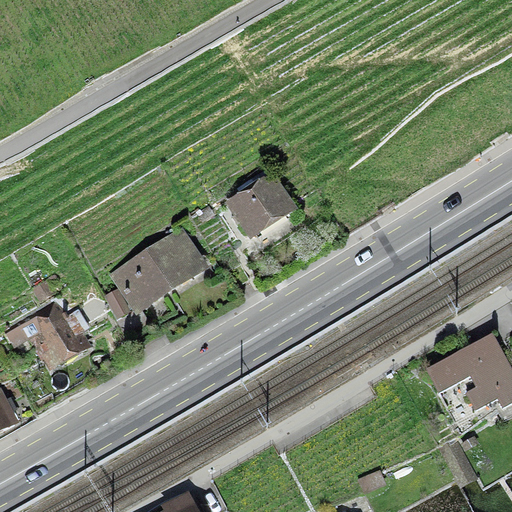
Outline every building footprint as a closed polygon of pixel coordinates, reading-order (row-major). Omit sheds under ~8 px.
[(231,206),(252,237),(291,212),(270,180),(231,206)] [(121,272),(143,307),(203,269),(181,234),(121,272)] [(243,268),(227,275),(235,289),(250,280),(243,268)] [(40,272),(29,278),(40,299),(51,293),(48,287),(56,282),(53,276),(45,280),(40,272)] [(47,358),(53,369),(86,351),(80,340),(89,335),(76,313),(74,314),(55,304),(6,332),(14,346),(28,339),(41,362),(47,358)] [(118,323),(124,334),(146,320),(139,310),(118,323)] [(159,333),(154,325),(128,339),(135,348),(159,333)] [(427,371),(440,394),(471,377),(477,388),(467,393),(476,411),(498,399),(504,409),(511,404),(511,369),(493,335),(427,371)] [(0,433),(14,426),(0,398),(0,433)] [(439,448),(457,481),(476,470),(458,438),(439,448)] [(192,511),(186,498),(164,510),(163,508),(162,509),(163,511),(192,511)]
